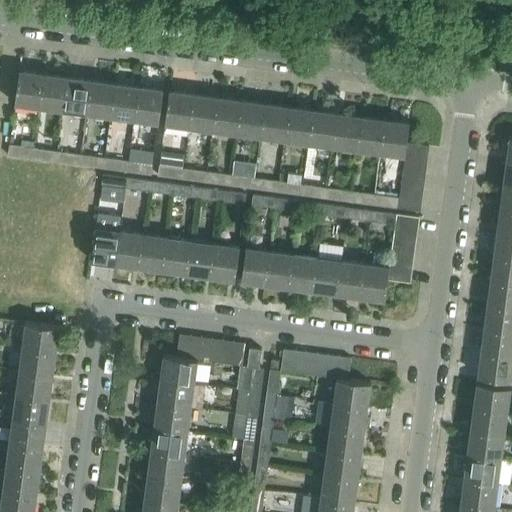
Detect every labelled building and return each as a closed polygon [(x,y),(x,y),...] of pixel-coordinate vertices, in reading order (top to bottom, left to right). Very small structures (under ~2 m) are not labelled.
[(39,105),(43,71),(19,68),(15,102),(39,105)] [(63,109),(67,74),(43,71),(39,105),(63,109)] [(87,112),(91,77),(67,74),(63,109),(87,112)] [(111,115),(115,80),(91,77),(87,112),(111,115)] [(135,118),(139,83),(115,80),(111,115),(135,118)] [(163,86),(139,83),(135,118),(158,121),(163,86)] [(189,125),(193,90),(169,87),(165,122),(189,125)] [(213,128),(217,93),(193,90),(189,125),(213,128)] [(237,132),(241,97),(217,93),(213,128),(237,132)] [(261,135),(265,100),(241,97),(237,132),(261,135)] [(285,138),(289,103),(265,100),(261,135),(285,138)] [(309,141),(313,106),(289,103),(285,138),(309,141)] [(333,144),(337,109),(313,106),(309,141),(333,144)] [(357,148),(361,112),(337,109),(333,144),(357,148)] [(381,151),(385,116),(361,112),(357,148),(381,151)] [(405,154),(405,150),(407,139),(410,119),(385,116),(381,151),(404,154),(405,154)] [(427,153),(429,142),(407,139),(405,150),(427,153)] [(32,157),(34,146),(9,143),(8,154),(32,157)] [(56,160),(58,149),(34,146),(32,157),(56,160)] [(80,163),(82,152),(58,149),(56,160),(80,163)] [(426,164),(427,153),(405,150),(405,154),(404,154),(403,161),(426,164)] [(104,166),(105,156),(82,152),(80,163),(104,166)] [(128,169),(129,159),(105,156),(104,166),(128,169)] [(511,158),(507,158),(503,182),(511,183),(511,158)] [(153,162),(129,159),(128,169),(151,172),(153,162)] [(425,175),(426,164),(403,161),(402,172),(425,175)] [(182,176),(184,166),(159,163),(158,173),(182,176)] [(206,180),(207,169),(184,166),(182,176),(206,180)] [(230,183),(231,172),(207,169),(206,180),(230,183)] [(125,185),(126,175),(102,171),(100,182),(125,185)] [(254,186),(255,175),(231,172),(230,183),(254,186)] [(423,186),(425,175),(402,172),(400,183),(423,186)] [(149,189),(150,178),(126,175),(125,185),(149,189)] [(278,189),(279,179),(255,175),(254,186),(278,189)] [(173,192),(174,181),(150,178),(149,189),(173,192)] [(302,193),(303,182),(279,179),(278,189),(302,193)] [(197,195),(198,184),(174,181),(173,192),(197,195)] [(326,196),(327,185),(303,182),(302,193),(326,196)] [(511,207),(511,183),(503,182),(500,206),(511,207)] [(422,197),(423,186),(400,183),(399,194),(422,197)] [(221,199),(222,188),(198,184),(197,195),(221,199)] [(350,199),(351,188),(327,185),(326,196),(350,199)] [(248,191),(222,188),(221,199),(246,202),(248,191)] [(374,202),(375,192),(351,188),(350,199),(374,202)] [(275,206),(276,195),(251,192),(250,202),(275,206)] [(397,205),(399,195),(375,192),(374,202),(397,205)] [(420,208),(422,197),(399,194),(399,195),(397,205),(420,208)] [(299,209),(300,198),(276,195),(275,206),(299,209)] [(323,212),(324,202),(300,198),(299,209),(323,212)] [(347,215),(348,205),(324,202),(323,212),(347,215)] [(371,219),(372,208),(348,205),(347,215),(371,219)] [(511,232),(511,207),(500,206),(497,230),(511,232)] [(394,222),(396,211),(372,208),(371,219),(394,222)] [(417,225),(419,214),(396,211),(394,222),(417,225)] [(416,236),(417,225),(394,222),(393,233),(416,236)] [(114,262),(119,227),(95,224),(90,259),(114,262)] [(138,265),(143,230),(119,227),(114,262),(138,265)] [(162,268),(167,233),(143,230),(138,265),(162,268)] [(511,256),(511,232),(497,230),(494,254),(511,256)] [(186,272),(191,236),(167,233),(162,268),(186,272)] [(414,247),(416,236),(393,233),(391,244),(414,247)] [(210,275),(215,240),(191,236),(186,272),(210,275)] [(239,243),(215,240),(210,275),(234,278),(239,243)] [(265,282),(269,247),(245,244),(241,279),(265,282)] [(413,258),(414,247),(391,244),(390,255),(413,258)] [(289,285),(293,250),(269,247),(265,282),(289,285)] [(312,289),(317,254),(293,250),(289,285),(312,289)] [(336,292),(341,257),(317,254),(312,289),(336,292)] [(511,280),(511,256),(494,254),(490,278),(511,280)] [(412,269),(413,258),(390,255),(389,263),(388,266),(412,269)] [(360,295),(365,260),(341,257),(336,292),(360,295)] [(387,277),(388,266),(389,263),(365,260),(360,295),(384,298),(387,277)] [(410,280),(412,269),(388,266),(387,277),(410,280)] [(511,305),(511,280),(490,278),(487,302),(511,305)] [(511,329),(511,305),(487,302),(484,326),(511,329)] [(57,349),(60,325),(25,320),(22,344),(57,349)] [(511,354),(511,329),(484,326),(481,350),(511,354)] [(187,356),(190,333),(180,332),(176,354),(187,356)] [(198,357),(201,335),(190,333),(187,356),(198,357)] [(209,359),(212,336),(201,335),(198,357),(209,359)] [(220,360),(223,338),(212,336),(209,359),(220,360)] [(231,362),(234,339),(223,338),(220,360),(231,362)] [(242,363),(245,341),(234,339),(231,362),(242,363)] [(53,373),(57,349),(22,344),(19,368),(53,373)] [(258,364),(261,346),(249,344),(247,363),(258,364)] [(292,370),(295,349),(284,347),(281,369),(292,370)] [(304,372),(307,350),(295,349),(292,370),(304,372)] [(315,373),(318,352),(307,350),(304,372),(315,373)] [(511,378),(511,354),(481,350),(477,374),(511,378)] [(326,375),(329,353),(318,352),(315,373),(326,375)] [(187,356),(176,354),(164,353),(160,377),(195,381),(198,357),(187,356)] [(338,376),(341,355),(329,353),(326,375),(336,376),(338,376)] [(349,378),(352,356),(341,355),(338,376),(349,378)] [(278,365),(279,358),(271,357),(270,365),(278,365)] [(260,390),(263,366),(252,365),(249,389),(260,390)] [(277,392),(280,369),(270,367),(267,391),(277,392)] [(50,397),(53,373),(19,368),(15,392),(50,397)] [(371,381),(349,378),(338,376),(336,376),(333,400),(368,404),(371,381)] [(192,405),(195,381),(160,377),(157,401),(192,405)] [(508,410),(511,386),(476,381),(473,405),(508,410)] [(257,414),(260,390),(249,389),(246,413),(257,414)] [(274,416),(277,392),(267,391),(264,415),(274,416)] [(47,421),(50,397),(15,392),(12,416),(47,421)] [(365,428),(368,404),(333,400),(330,424),(365,428)] [(188,429),(192,405),(157,401),(154,425),(188,429)] [(505,434),(508,410),(473,405),(470,429),(505,434)] [(253,438),(257,414),(246,413),(243,437),(253,438)] [(271,440),(274,416),(264,415),(260,439),(271,440)] [(43,445),(47,421),(12,416),(9,440),(43,445)] [(361,452),(365,428),(330,424),(326,448),(361,452)] [(185,453),(188,429),(154,425),(150,449),(185,453)] [(502,458),(505,434),(470,429),(467,453),(502,458)] [(250,462),(253,438),(243,437),(240,461),(250,462)] [(267,464),(271,440),(260,439),(257,463),(267,464)] [(40,469),(43,445),(9,440),(5,464),(40,469)] [(358,476),(361,452),(326,448),(323,472),(358,476)] [(182,477),(185,453),(150,449),(147,473),(182,477)] [(499,482),(502,458),(467,453),(463,477),(499,482)] [(247,486),(250,462),(240,461),(236,485),(247,486)] [(264,488),(267,464),(257,463),(254,487),(264,488)] [(37,493),(40,469),(5,464),(2,488),(37,493)] [(355,500),(358,476),(323,472),(320,496),(355,500)] [(179,501),(182,477),(147,473),(144,497),(179,501)] [(495,506),(499,482),(463,477),(460,501),(495,506)] [(244,510),(247,486),(236,485),(233,509),(244,510)] [(261,511),(264,488),(254,487),(251,511),(261,511)] [(0,511),(34,511),(37,493),(2,488),(0,504),(0,511)] [(353,511),(355,500),(320,496),(317,511),(353,511)] [(177,511),(179,501),(144,497),(141,511),(177,511)] [(494,511),(495,506),(460,501),(458,511),(494,511)]
